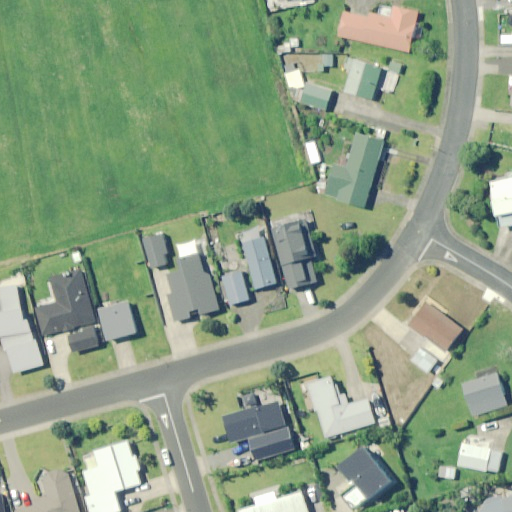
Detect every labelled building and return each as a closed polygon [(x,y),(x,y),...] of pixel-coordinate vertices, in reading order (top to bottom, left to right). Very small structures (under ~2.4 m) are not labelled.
[(420,12),(397,7),(394,19),(369,13),(368,17),(346,12),(341,37),(411,53),(420,12)] [(300,39),(291,40),(291,45),(278,45),(278,54),(300,52),(300,39)] [(345,57),(336,55),(333,68),(341,70),(345,57)] [(511,58),(500,57),(498,75),(511,76),(511,88),(510,108),(511,108),(511,58)] [(385,69),(358,61),(348,92),(376,101),(385,69)] [(404,63),(392,61),(390,71),(402,73),(404,63)] [(335,92),(309,85),(304,104),(329,111),(335,92)] [(368,115),(349,109),(346,117),(366,123),(368,115)] [(511,124),(493,123),(492,140),(511,141),(511,124)] [(387,142),(360,135),(351,168),(338,164),(329,198),(369,209),(387,142)] [(322,161),(316,141),(307,144),(313,164),(322,161)] [(511,179),(492,183),(503,228),(511,225),(511,179)] [(319,256),(309,220),(287,226),(285,220),(274,223),(292,290),(322,282),(316,257),(319,256)] [(279,284),(264,228),(243,233),(258,289),(279,284)] [(173,264),(165,235),(147,239),(154,269),(173,264)] [(207,275),(202,254),(181,259),(184,272),(171,275),(176,293),(171,294),(178,322),(194,318),(192,311),(202,309),(204,315),(221,311),(212,274),(207,275)] [(102,347),(84,271),(53,279),(59,304),(39,308),(47,340),(72,334),(76,353),(102,347)] [(252,300),(244,272),(224,277),(232,306),(252,300)] [(28,320),(19,285),(1,290),(3,298),(0,299),(0,337),(3,337),(6,351),(11,350),(17,373),(46,365),(39,341),(37,341),(31,319),(28,320)] [(140,333),(131,303),(101,311),(109,341),(140,333)] [(466,331),(429,304),(411,328),(428,340),(412,361),(429,373),(439,361),(442,363),(466,331)] [(510,406),(500,373),(465,383),(475,416),(510,406)] [(341,396),(336,377),(310,385),(318,412),(321,411),(329,438),(380,422),(372,398),(350,405),(347,395),(341,396)] [(288,430),(280,402),(226,417),(234,444),(252,439),(259,461),(299,450),(293,428),(288,430)] [(135,457),(130,442),(98,451),(102,468),(87,472),(93,494),(88,495),(92,511),(121,511),(123,511),(118,492),(143,485),(139,470),(143,469),(139,456),(135,457)] [(504,452),(465,443),(460,466),(500,474),(504,452)] [(395,483),(368,447),(343,466),(359,487),(345,497),(355,509),(370,498),(372,501),(395,483)] [(456,479),(457,468),(444,467),(443,478),(456,479)] [(80,511),(69,470),(45,477),(51,496),(16,505),(18,511),(80,511)] [(475,489),(466,491),(469,504),(478,502),(475,489)] [(311,511),(306,492),(279,500),(276,492),(257,498),(259,506),(242,511),(311,511)] [(511,511),(511,497),(503,501),(502,498),(483,504),(485,511),(511,511)]
